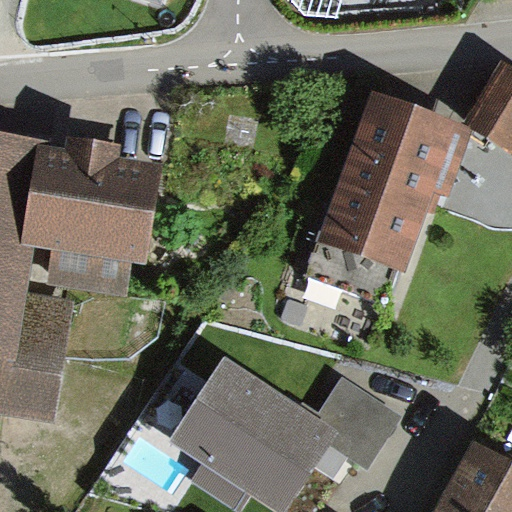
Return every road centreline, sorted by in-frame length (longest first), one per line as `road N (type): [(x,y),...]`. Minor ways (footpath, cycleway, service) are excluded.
road 1 (residential): [(511,41),(243,62)]
road 2 (residential): [(243,62),(0,84)]
